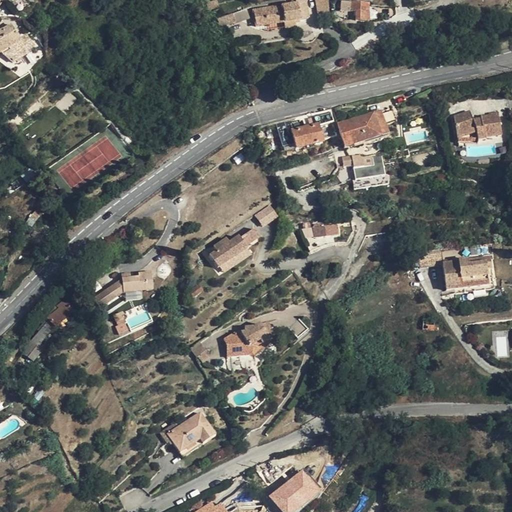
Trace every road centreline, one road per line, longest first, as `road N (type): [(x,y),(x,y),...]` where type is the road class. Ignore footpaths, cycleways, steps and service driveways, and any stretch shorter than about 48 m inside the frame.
road 1 (secondary): [(0,322),(112,215),(246,121),(511,59)]
road 2 (unclassified): [(511,409),(361,414),(256,454),(141,511)]
